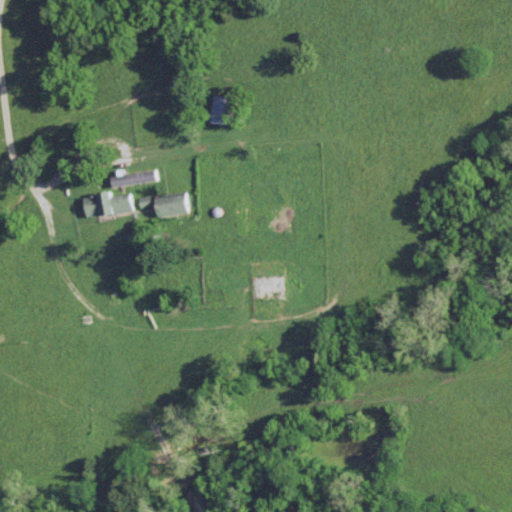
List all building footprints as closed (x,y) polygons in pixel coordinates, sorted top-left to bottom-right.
[(240,124),(240,97),(214,97),(214,124),(240,124)] [(115,176),(117,187),(161,181),(160,171),(115,176)] [(136,192),(88,197),(90,217),(138,212),(136,192)] [(195,213),(192,192),(159,196),(162,218),(195,213)] [(257,317),(292,316),(290,261),(255,262),(257,317)]
